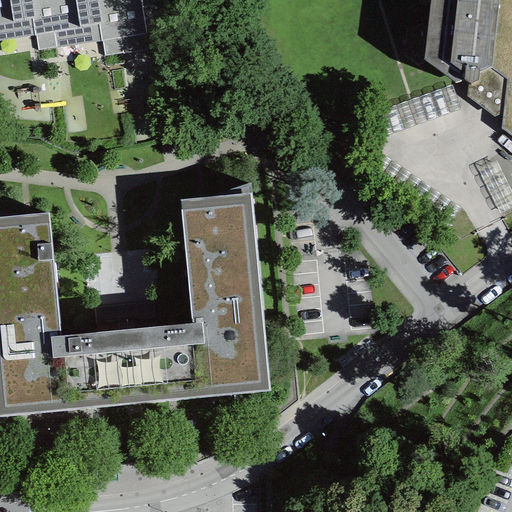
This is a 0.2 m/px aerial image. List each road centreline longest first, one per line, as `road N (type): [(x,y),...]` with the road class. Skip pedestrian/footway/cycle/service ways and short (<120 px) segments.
road 1 (residential): [(412,311),(297,440),(263,462),(150,505),(59,511)]
road 2 (residential): [(189,0),(202,50),(317,187)]
road 3 (residential): [(317,187),(412,311)]
